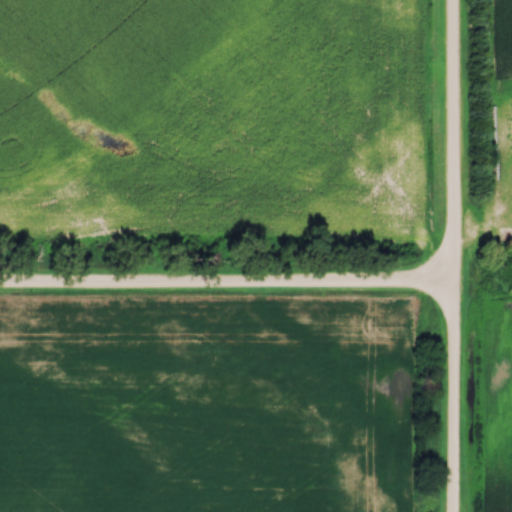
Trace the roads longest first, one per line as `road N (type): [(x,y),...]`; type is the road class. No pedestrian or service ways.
road 1 (residential): [(455,511),(454,0)]
road 2 (residential): [(0,285),(455,283)]
